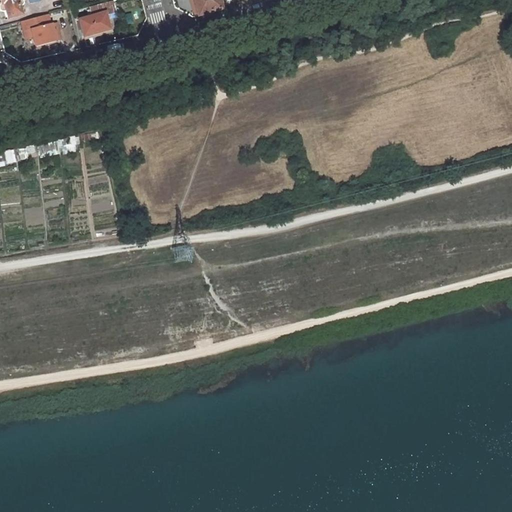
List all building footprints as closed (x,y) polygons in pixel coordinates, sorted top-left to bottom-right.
[(0,0),(0,9),(2,10),(5,9),(7,16),(20,13),(20,11),(22,11),(21,8),(19,8),(18,5),(16,0),(0,0)] [(105,13),(114,11),(111,0),(88,6),(90,15),(80,18),(83,33),(109,27),(105,13)] [(192,0),(197,15),(221,8),(218,0),(192,0)] [(49,22),(47,12),(20,19),(23,29),(30,27),(32,36),(35,46),(56,40),(51,22),(49,22)] [(30,27),(23,29),(25,38),(32,36),(30,27)] [(16,152),(0,155),(2,163),(17,160),(16,152)]
